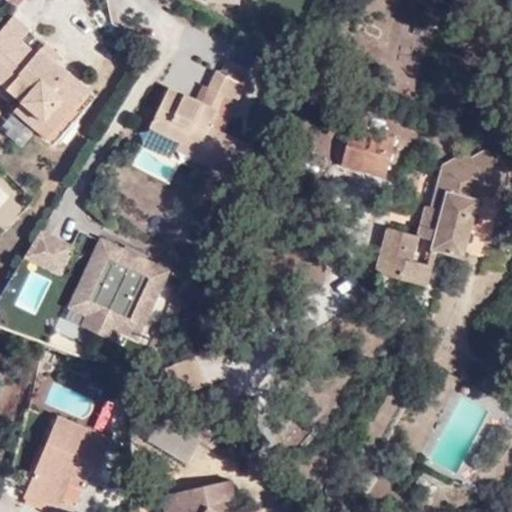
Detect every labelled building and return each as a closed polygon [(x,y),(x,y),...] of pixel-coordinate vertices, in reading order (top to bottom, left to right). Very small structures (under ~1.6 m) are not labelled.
[(31,0),(14,0),(23,9),(26,6),(31,0)] [(201,0),(201,4),(234,14),(238,0),(201,0)] [(0,42),(0,78),(30,103),(53,123),(69,103),(79,112),(99,90),(53,51),(49,56),(30,39),(38,30),(24,17),(0,42)] [(213,80),(243,93),(255,63),(232,53),(226,65),(220,62),(213,80)] [(215,123),(228,130),(243,93),(213,80),(204,98),(222,105),(215,123)] [(197,153),(200,154),(229,167),(243,137),(228,130),(215,123),(222,105),(204,98),(174,85),(157,122),(186,135),(201,141),(197,153)] [(19,115),(42,135),(53,123),(30,103),(19,115)] [(53,123),(62,131),(79,112),(69,103),(53,123)] [(388,140),(349,129),(340,164),(378,175),(388,140)] [(186,135),(181,146),(197,153),(201,141),(186,135)] [(420,212),(414,235),(386,228),(375,270),(425,284),(434,250),(461,257),(477,198),(504,182),(484,147),(468,156),(465,151),(443,165),(431,211),(420,212)] [(75,251),(44,237),(29,260),(64,276),(75,251)] [(110,251),(79,315),(98,324),(100,319),(128,332),(125,337),(144,346),(174,281),(150,270),(146,278),(130,271),(134,262),(110,251)] [(100,319),(98,324),(92,337),(119,350),(125,337),(128,332),(100,319)] [(199,385),(194,360),(165,366),(170,391),(199,385)] [(67,511),(88,464),(92,453),(99,456),(107,437),(53,413),(20,493),(67,511)] [(170,432),(157,456),(193,478),(207,454),(170,432)] [(244,511),(240,494),(175,511),(244,511)]
